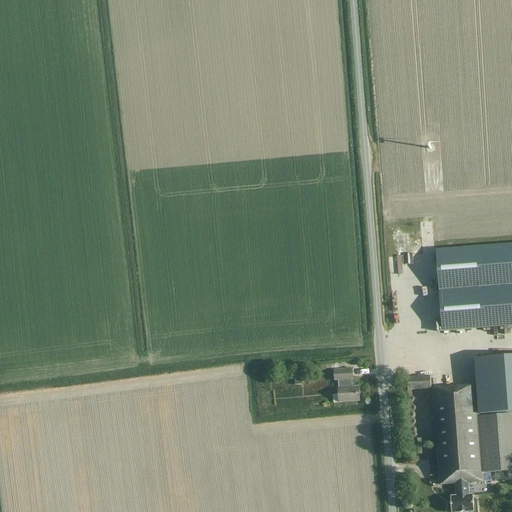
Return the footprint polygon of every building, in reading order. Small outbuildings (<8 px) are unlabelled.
[(511,244),(436,250),(442,331),(511,326),(511,244)] [(432,388),(432,389),(438,478),(440,478),(440,485),(456,484),(457,496),(450,497),(451,511),(462,511),(474,511),(473,495),(469,496),(468,483),(484,482),(483,473),(511,470),(511,414),(479,417),(479,415),(511,412),(511,357),(503,358),(476,360),(476,362),(477,362),(479,378),(478,378),(478,379),(478,385),(480,406),(478,406),(477,385),(476,385),(432,388)] [(353,379),(352,369),(334,370),(335,380),(338,380),(338,388),(338,394),(333,395),(334,403),(360,401),(359,386),(352,387),(352,379),(353,379)] [(420,390),(421,393),(427,393),(426,389),(431,389),(430,376),(406,378),(408,391),(420,390)] [(412,439),(414,454),(423,454),(421,439),(412,439)]
